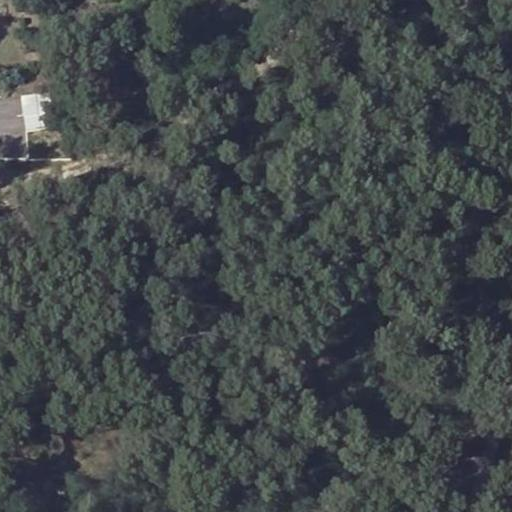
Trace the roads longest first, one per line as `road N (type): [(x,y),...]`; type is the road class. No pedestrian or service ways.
road 1 (track): [(376,0),(332,4),(306,19),(262,74),(220,88),(141,153),(62,177),(0,178)]
road 2 (track): [(470,511),(511,387)]
